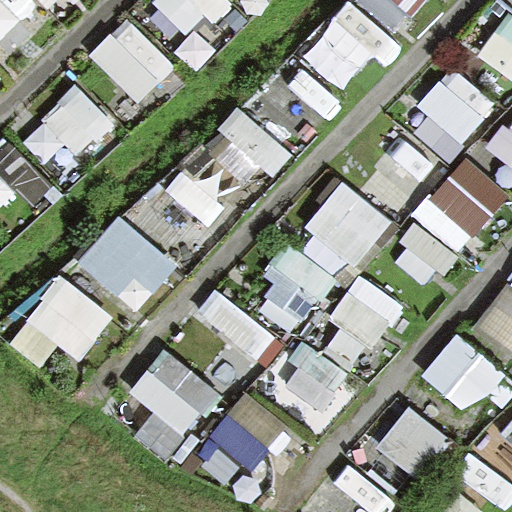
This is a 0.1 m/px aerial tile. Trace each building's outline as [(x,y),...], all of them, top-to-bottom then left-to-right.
[(36,29),(11,4),(15,0),(0,0),(0,45),(10,55),(36,29)] [(56,0),(64,9),(75,0),(56,0)] [(354,0),(322,32),(369,80),(409,42),(368,0),(354,0)] [(396,0),(420,19),(435,0),(396,0)] [(511,17),(484,50),(511,74),(511,17)] [(97,55),(140,102),(179,66),(135,19),(97,55)] [(456,70),(425,104),(469,143),(499,110),(456,70)] [(64,167),(114,117),(81,85),(31,135),(64,167)] [(277,178),(299,159),(249,104),(227,124),(277,178)] [(511,161),(511,125),(495,148),(511,161)] [(260,200),(278,186),(246,144),(228,158),(260,200)] [(422,216),(473,254),(511,202),(511,189),(467,156),(422,216)] [(213,223),(230,203),(190,172),(174,192),(213,223)] [(305,231),(354,273),(399,222),(350,179),(305,231)] [(83,258),(141,312),(184,266),(126,212),(83,258)] [(305,317),(337,282),(305,253),(274,288),(305,317)] [(15,343),(66,377),(113,309),(62,274),(15,343)] [(363,275),(322,342),(366,369),(407,302),(363,275)] [(511,291),(508,290),(485,335),(511,348),(511,291)] [(216,293),(198,327),(267,362),(284,329),(216,293)] [(472,412),(509,375),(467,334),(430,371),(472,412)] [(331,415),(356,368),(312,345),(288,393),(331,415)] [(190,433),(224,388),(172,349),(138,393),(190,433)] [(258,470),(294,424),(250,390),(214,435),(258,470)] [(380,441),(423,475),(455,436),(412,402),(380,441)] [(511,411),(494,434),(511,447),(511,411)] [(345,484),(381,511),(395,494),(358,466),(345,484)] [(441,511),(425,498),(411,511),(441,511)]
